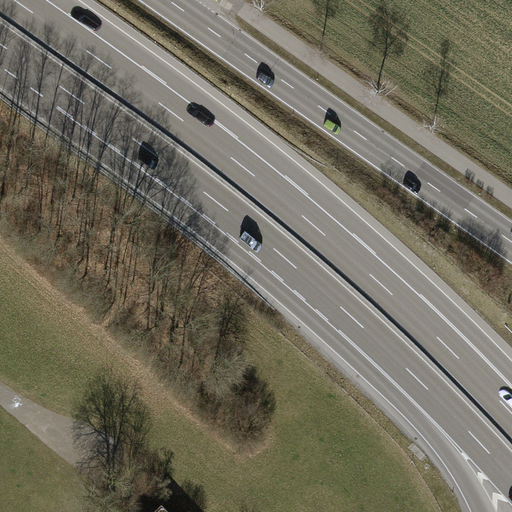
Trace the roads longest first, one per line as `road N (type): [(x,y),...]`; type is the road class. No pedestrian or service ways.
road 1 (primary): [(169,0),(511,241)]
road 2 (motorway): [(314,225),(15,0)]
road 3 (motorway): [(0,44),(291,264)]
road 4 (motorway): [(291,264),(441,444),(484,511)]
road 5 (motorway): [(291,264),(511,477)]
road 6 (motorway): [(511,412),(314,225)]
road 7 (motorway): [(511,388),(314,225)]
